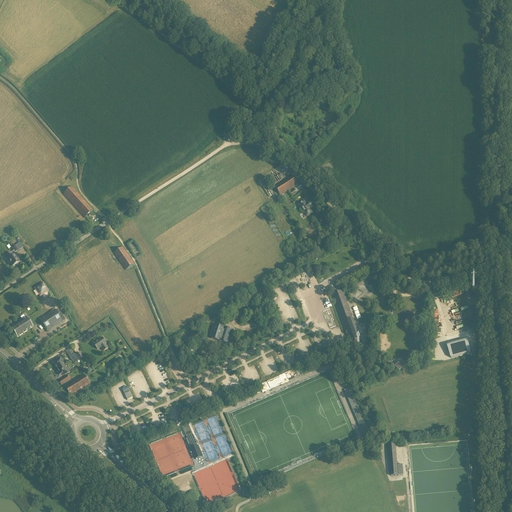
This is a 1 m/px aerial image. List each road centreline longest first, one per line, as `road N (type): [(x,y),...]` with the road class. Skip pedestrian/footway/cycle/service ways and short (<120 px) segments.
road 1 (unclassified): [(118,418),(313,322),(303,294),(377,252)]
road 2 (unclassified): [(500,264),(500,0)]
road 3 (track): [(228,144),(263,96),(309,0)]
road 4 (track): [(143,0),(263,96)]
road 5 (unclassified): [(500,264),(430,285),(401,276),(377,252)]
road 6 (unclassified): [(287,165),(377,252)]
road 7 (unclassified): [(0,290),(105,222)]
